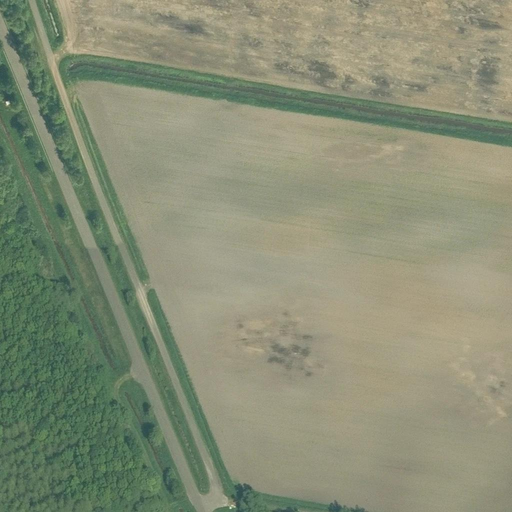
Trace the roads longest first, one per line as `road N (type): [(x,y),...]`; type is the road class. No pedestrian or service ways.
road 1 (unclassified): [(24,0),(120,265),(213,482),(203,511)]
road 2 (unclassified): [(0,11),(200,511)]
road 3 (track): [(145,367),(109,379),(165,511)]
